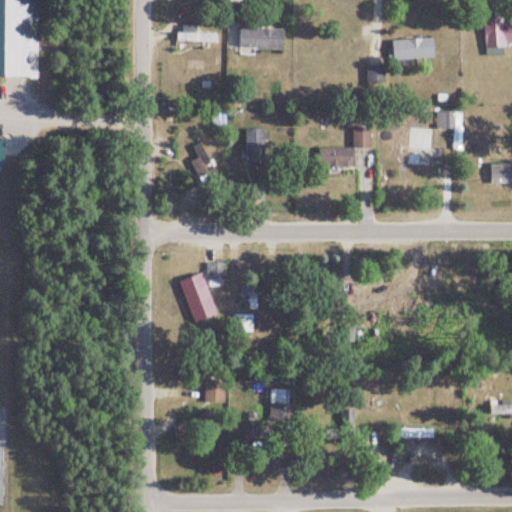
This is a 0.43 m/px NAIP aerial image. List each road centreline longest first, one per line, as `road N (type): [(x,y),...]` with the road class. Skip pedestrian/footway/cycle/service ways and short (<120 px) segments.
road 1 (residential): [(140,511),(136,0)]
road 2 (residential): [(511,220),(139,232)]
road 3 (residential): [(140,506),(511,495)]
